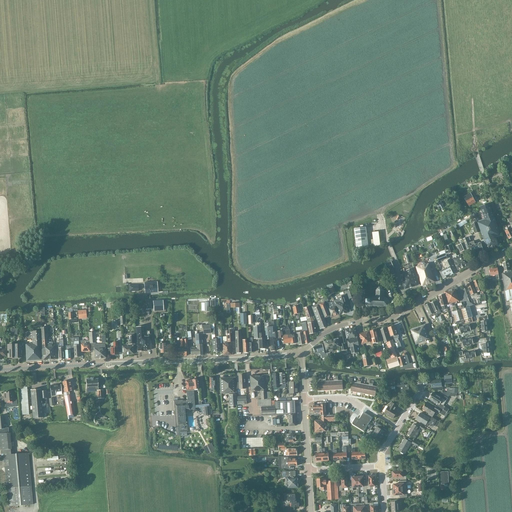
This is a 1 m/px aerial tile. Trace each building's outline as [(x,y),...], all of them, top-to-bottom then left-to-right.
[(470,193),(463,197),(468,206),(475,203),(470,193)] [(477,213),(475,213),(478,221),(476,222),(483,240),(487,251),(499,247),(496,238),(501,236),(489,204),(480,207),(484,219),(480,221),(477,213)] [(397,228),(403,216),(400,214),(399,217),(397,217),(393,226),(397,228)] [(480,232),(476,221),(475,219),(470,221),(472,224),(476,234),(480,232)] [(367,227),(356,229),(358,248),(370,247),(367,227)] [(380,246),(378,232),(372,232),(373,246),(380,246)] [(470,240),(469,237),(463,239),(467,249),(471,248),(474,258),(479,257),(478,254),(484,253),(481,243),(475,245),(474,241),(468,243),(467,241),(470,240)] [(466,249),(463,243),(457,246),(460,252),(462,251),(466,249)] [(448,258),(446,255),(445,250),(444,250),(435,254),(436,257),(438,262),(448,258)] [(462,254),(458,256),(463,267),(465,267),(465,266),(468,265),(468,264),(465,258),(464,259),(462,254)] [(463,267),(458,256),(454,258),(456,263),(455,263),(458,269),(458,270),(462,268),(463,267)] [(443,279),(454,273),(452,269),(454,268),(450,259),(445,262),(448,268),(440,272),(443,279)] [(391,262),(385,265),(390,276),(395,274),(392,268),(394,268),(391,262)] [(506,301),(511,300),(511,272),(511,273),(511,272),(510,272),(508,262),(503,263),(505,273),(502,274),(505,291),(506,301)] [(421,286),(435,282),(429,264),(426,265),(426,264),(418,266),(417,264),(414,264),(421,286)] [(403,279),(402,280),(405,289),(405,290),(419,285),(414,268),(406,270),(407,273),(402,275),(403,279)] [(497,280),(499,279),(497,268),(490,270),(491,275),(496,274),(497,280)] [(478,292),(482,290),(478,280),(473,281),(478,292)] [(471,295),(476,293),(472,282),(467,284),(471,295)] [(157,284),(144,285),(145,293),(158,292),(157,284)] [(366,304),(365,304),(366,305),(366,306),(368,306),(371,306),(371,307),(372,307),(372,306),(374,306),(374,307),(375,307),(375,306),(378,306),(378,307),(379,307),(379,306),(381,306),(381,307),(382,307),(384,307),(385,307),(386,307),(387,306),(387,307),(388,306),(389,304),(390,303),(396,302),(392,290),(387,292),(390,301),(389,301),(388,299),(388,298),(387,299),(386,298),(386,297),(385,297),(385,291),(384,289),(382,287),(380,287),(378,288),(376,290),(376,297),(375,296),(375,297),(373,297),(373,296),(372,296),(371,297),(368,297),(368,296),(367,296),(367,297),(366,297),(366,298),(367,298),(366,301),(366,302),(366,304)] [(444,292),(447,304),(459,301),(455,289),(444,292)] [(338,299),(334,301),(339,315),(350,312),(345,295),(338,297),(338,299)] [(444,295),(439,296),(441,306),(439,306),(441,310),(444,310),(443,306),(447,305),(444,295)] [(163,300),(153,301),(153,310),(163,309),(163,300)] [(334,301),(327,303),(329,307),(328,307),(331,316),(331,318),(336,316),(339,315),(334,301)] [(439,310),(440,310),(436,301),(431,303),(437,316),(438,316),(437,315),(441,313),(439,310)] [(312,307),(315,316),(320,329),(327,326),(324,318),(329,316),(324,302),(312,307)] [(435,315),(434,313),(430,303),(425,305),(430,315),(429,315),(430,318),(435,315)] [(273,315),(281,314),(281,309),(277,310),(277,306),(272,307),(273,314),(273,315)] [(307,318),(312,317),(309,306),(304,308),(307,318)] [(453,312),(454,316),(456,322),(472,317),(470,307),(453,312)] [(264,331),(263,311),(254,312),(254,317),(261,317),(261,331),(264,331)] [(309,334),(316,333),(314,322),(311,323),(310,320),(307,321),(309,334)] [(273,321),(268,322),(268,327),(266,327),(266,324),(264,325),(266,339),(269,339),(271,351),(277,350),(275,338),(274,326),(274,327),(273,321)] [(300,322),(301,330),(304,344),(309,343),(307,332),(305,321),(300,322)] [(260,322),(253,323),(254,339),(258,339),(258,349),(265,348),(265,338),(261,338),(260,322)] [(394,339),(398,337),(394,325),(388,327),(391,337),(393,336),(394,339)] [(425,340),(429,339),(425,325),(410,330),(415,344),(426,341),(425,340)] [(471,331),(469,325),(459,327),(461,333),(464,332),(464,333),(468,332),(468,331),(471,331)] [(40,340),(41,340),(42,360),(56,359),(56,348),(55,348),(54,344),(52,344),(52,342),(48,342),(47,340),(47,337),(48,337),(47,327),(40,328),(40,331),(39,331),(40,340)] [(137,351),(148,351),(148,350),(152,350),(151,334),(144,335),(144,327),(136,327),(137,351)] [(214,328),(211,328),(212,339),(213,352),(221,351),(220,344),(222,343),(222,337),(217,337),(217,339),(215,339),(214,328)] [(357,337),(356,328),(345,330),(349,347),(350,347),(352,354),(358,352),(357,346),(359,345),(358,339),(351,340),(351,338),(357,337)] [(385,342),(391,340),(387,328),(381,330),(385,342)] [(289,329),(287,330),(289,343),(290,343),(291,343),(291,344),(294,344),(294,343),(295,343),(294,334),(290,335),(289,329)] [(223,344),(222,344),(223,356),(233,355),(232,348),(231,348),(231,344),(230,343),(228,343),(228,342),(233,341),(232,330),(226,331),(227,337),(222,337),(223,344)] [(287,330),(277,331),(278,338),(282,337),(284,344),(289,343),(287,330)] [(41,360),(40,340),(39,331),(27,332),(27,339),(32,338),(32,343),(29,343),(29,344),(25,344),(26,361),(41,360)] [(361,344),(371,342),(368,331),(359,333),(361,344)] [(89,332),(89,340),(89,344),(90,349),(95,349),(95,358),(106,358),(105,348),(105,344),(95,344),(95,335),(100,335),(100,332),(95,333),(95,332),(89,332)] [(196,347),(191,347),(191,355),(197,355),(203,355),(203,344),(202,344),(201,334),(195,334),(196,347)] [(126,346),(122,346),(122,355),(133,354),(133,348),(135,348),(134,336),(128,336),(128,345),(126,345),(126,346)] [(73,338),(70,338),(70,346),(71,352),(74,352),(74,357),(79,356),(79,345),(78,338),(73,338)] [(113,347),(108,348),(108,351),(111,351),(111,356),(115,356),(115,355),(118,355),(117,347),(118,347),(118,346),(122,346),(122,344),(122,340),(121,338),(118,338),(118,342),(113,342),(113,344),(113,347)] [(180,348),(176,349),(177,356),(186,356),(186,349),(187,348),(186,339),(180,340),(180,348)] [(338,339),(324,342),(326,350),(340,347),(340,344),(338,339)] [(89,344),(89,340),(86,341),(86,340),(80,341),(81,352),(90,351),(90,349),(89,344)] [(167,347),(169,347),(169,344),(167,344),(167,343),(162,343),(162,341),(159,341),(159,345),(160,345),(160,346),(159,346),(160,349),(161,349),(161,352),(163,352),(168,352),(167,347)] [(386,343),(390,355),(385,357),(386,360),(389,369),(400,366),(397,357),(392,341),(386,343)] [(444,346),(440,348),(442,353),(445,352),(445,351),(451,349),(450,344),(443,346),(444,346)] [(322,359),(323,359),(323,361),(327,360),(327,363),(329,363),(329,360),(327,353),(324,354),(324,352),(322,345),(314,347),(315,355),(320,354),(320,355),(321,355),(322,359)] [(361,349),(364,367),(371,366),(369,358),(367,358),(365,348),(361,349)] [(442,354),(442,353),(440,348),(434,350),(437,358),(442,356),(442,354)] [(406,355),(398,358),(400,367),(409,364),(406,355)] [(238,390),(245,389),(244,375),(238,376),(239,382),(236,382),(236,389),(238,389),(238,390)] [(271,406),(271,402),(271,398),(266,399),(265,375),(250,376),(251,390),(254,390),(254,391),(260,391),(261,399),(258,400),(258,406),(260,406),(266,406),(271,406)] [(229,405),(229,407),(230,407),(230,408),(236,408),(236,406),(237,406),(236,402),(236,395),(235,395),(235,393),(236,393),(235,378),(220,378),(221,393),(224,393),(224,394),(229,394),(229,395),(228,395),(229,405)] [(98,390),(98,379),(86,379),(86,389),(96,388),(96,392),(97,392),(97,399),(104,399),(103,390),(98,390)] [(194,391),(198,391),(197,389),(198,389),(197,380),(196,379),(194,379),(193,380),(186,381),(186,390),(187,390),(194,389),(194,391)] [(395,380),(386,381),(387,387),(398,387),(398,394),(408,393),(408,385),(404,385),(404,382),(395,383),(395,380)] [(443,386),(442,386),(441,380),(431,381),(431,388),(433,387),(433,390),(443,389),(443,386)] [(64,396),(66,408),(67,415),(73,415),(70,395),(69,392),(72,391),(70,381),(62,382),(64,392),(65,396),(64,396)] [(352,383),(351,391),(357,392),(359,381),(357,381),(357,383),(352,383)] [(289,393),(286,393),(286,397),(292,397),(292,394),(297,394),(297,386),(296,386),(296,382),(288,382),(289,393)] [(20,415),(29,415),(26,383),(18,384),(20,415)] [(365,385),(363,393),(369,395),(371,384),(369,383),(369,385),(365,385)] [(61,385),(50,386),(51,396),(56,395),(62,394),(61,385)] [(195,409),(194,391),(194,389),(187,390),(188,401),(183,401),(183,400),(173,401),(176,436),(181,436),(181,433),(180,433),(180,432),(188,431),(187,425),(188,425),(187,410),(195,409)] [(41,390),(31,391),(33,418),(43,417),(42,407),(45,406),(45,408),(49,407),(48,404),(47,404),(46,391),(41,391),(41,390)] [(4,402),(5,402),(5,408),(17,407),(17,400),(14,400),(13,392),(4,392),(4,402)] [(433,392),(429,399),(438,404),(436,406),(447,413),(449,409),(443,405),(448,398),(440,394),(439,396),(433,392)] [(275,405),(275,414),(275,415),(288,415),(288,426),(295,426),(294,401),(275,402),(275,405)] [(388,406),(384,413),(393,418),(394,416),(395,416),(396,414),(396,413),(397,411),(395,410),(397,406),(391,402),(389,407),(388,406)] [(426,403),(423,409),(429,413),(428,414),(432,417),(436,411),(445,416),(447,413),(436,406),(435,409),(426,403)] [(275,416),(275,414),(275,405),(271,406),(266,406),(260,406),(261,416),(275,416)] [(325,405),(314,406),(314,413),(320,413),(320,415),(321,415),(326,415),(325,405)] [(355,418),(353,423),(353,424),(355,426),(364,431),(371,420),(369,419),(370,417),(363,413),(360,419),(357,418),(355,418)] [(433,426),(434,425),(437,427),(440,423),(436,420),(431,417),(430,419),(420,413),(416,419),(425,425),(427,426),(429,424),(433,426)] [(334,415),(326,415),(321,416),(322,420),(314,421),(315,433),(323,432),(323,431),(327,431),(327,426),(328,426),(328,422),(335,421),(334,415)] [(8,507),(33,504),(31,487),(28,454),(11,455),(10,450),(12,450),(10,433),(8,434),(8,428),(4,429),(2,416),(0,416),(0,447),(0,451),(1,454),(3,454),(8,507)] [(272,419),(272,425),(276,425),(276,428),(280,428),(281,425),(276,424),(279,424),(279,419),(272,419)] [(375,422),(373,425),(375,426),(374,428),(376,429),(374,431),(383,437),(385,432),(380,429),(382,426),(377,423),(375,422)] [(413,424),(407,434),(414,438),(420,429),(423,431),(425,428),(421,425),(419,428),(413,424)] [(370,432),(369,434),(376,439),(375,440),(376,441),(377,442),(378,442),(379,441),(380,441),(383,437),(374,431),(373,433),(370,432)] [(404,454),(411,443),(404,439),(398,450),(404,454)] [(419,444),(413,441),(411,443),(417,447),(422,450),(424,448),(418,444),(419,444)] [(206,455),(215,451),(211,443),(202,447),(206,455)] [(286,447),(281,448),(281,451),(286,450),(286,456),(289,455),(289,456),(297,455),(296,453),(296,449),(292,449),(289,449),(289,450),(286,450),(286,447)] [(295,459),(295,457),(288,458),(288,457),(281,457),(282,469),(288,469),(288,466),(297,466),(297,459),(295,459)] [(406,480),(406,471),(400,471),(400,470),(396,470),(396,472),(392,472),(392,475),(391,475),(391,476),(393,476),(393,477),(399,477),(399,480),(406,480)] [(286,472),(286,479),(284,479),(285,488),(298,487),(298,478),(296,478),(296,471),(286,472)] [(442,485),(449,485),(448,472),(441,472),(442,485)] [(353,487),(358,487),(357,475),(357,476),(353,476),(353,477),(352,477),(352,484),(349,484),(350,491),(353,490),(353,487)] [(358,475),(357,475),(358,487),(363,487),(364,493),(367,493),(367,490),(366,483),(363,483),(363,477),(362,477),(362,476),(358,476),(358,475)] [(372,486),(375,486),(377,486),(377,483),(376,483),(376,479),(375,479),(375,475),(371,475),(371,476),(369,476),(369,483),(366,483),(367,490),(372,489),(372,486)] [(343,478),(342,478),(342,484),(339,484),(339,491),(343,491),(342,488),(348,488),(347,476),(344,477),(343,476),(343,478)] [(323,479),(317,479),(317,487),(321,487),(321,490),(326,490),(326,485),(327,485),(328,500),(338,499),(336,481),(327,481),(327,483),(326,483),(325,481),(323,481),(323,479)] [(392,490),(407,489),(406,481),(400,481),(400,484),(393,484),(393,485),(392,485),(393,490),(392,490)] [(407,498),(407,489),(392,490),(393,490),(393,494),(394,494),(394,495),(400,495),(400,498),(407,498)] [(290,507),(299,507),(299,502),(298,502),(298,501),(296,501),(296,494),(284,494),(284,501),(286,501),(286,504),(290,503),(290,507)] [(364,503),(359,504),(359,511),(365,511),(365,510),(368,510),(368,503),(368,500),(364,500),(364,503)] [(399,505),(401,505),(401,502),(392,503),(392,511),(394,511),(400,511),(399,505)] [(373,503),(368,503),(368,510),(371,510),(371,511),(377,511),(378,508),(376,508),(376,506),(373,506),(373,503)]
